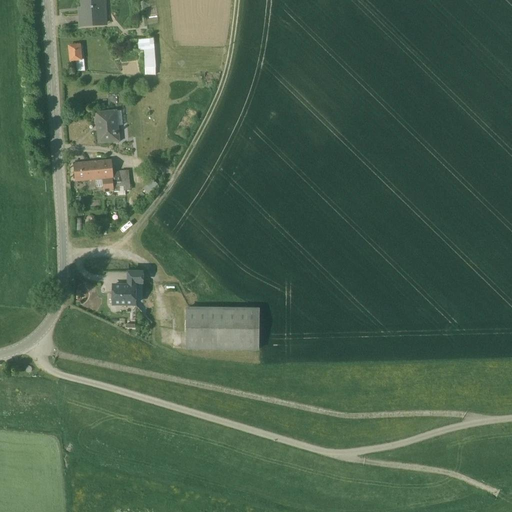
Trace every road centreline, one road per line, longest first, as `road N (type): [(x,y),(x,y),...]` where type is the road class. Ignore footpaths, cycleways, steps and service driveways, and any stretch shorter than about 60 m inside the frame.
road 1 (unclassified): [(511,417),(339,457),(57,373),(25,345)]
road 2 (track): [(481,420),(338,415),(25,345)]
road 3 (secondary): [(25,345),(53,316),(63,284),(47,0)]
road 4 (track): [(64,258),(118,248),(179,169),(222,81),(237,0)]
road 5 (track): [(339,457),(452,475),(499,495)]
